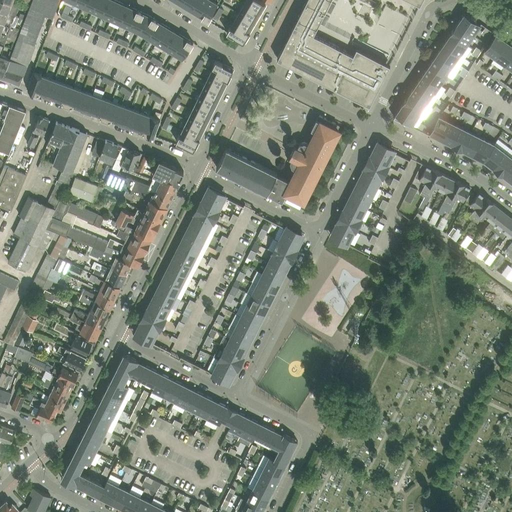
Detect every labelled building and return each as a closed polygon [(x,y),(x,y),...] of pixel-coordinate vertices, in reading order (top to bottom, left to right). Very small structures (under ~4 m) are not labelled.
[(0,0),(0,9),(16,16),(19,6),(16,5),(2,0),(0,0)] [(59,0),(32,0),(10,58),(1,54),(0,53),(0,77),(20,85),(24,75),(25,75),(36,45),(35,45),(46,15),(53,18),(59,0)] [(93,10),(97,0),(86,0),(84,5),(93,10)] [(102,14),(108,0),(97,0),(93,10),(102,14)] [(111,18),(119,1),(117,0),(108,0),(102,14),(111,18)] [(190,8),(195,0),(183,0),(181,3),(185,6),(186,5),(190,8)] [(199,14),(207,0),(195,0),(190,8),(195,11),(195,12),(199,14)] [(218,3),(212,0),(207,0),(199,14),(208,20),(212,14),(211,14),(218,3)] [(246,0),(245,3),(260,12),(266,2),(261,0),(246,0)] [(390,64),(357,47),(354,53),(314,33),(316,29),(321,20),(325,23),(330,13),(325,11),(327,8),(331,10),(336,1),(334,0),(411,0),(420,5),(422,0),(306,0),(278,58),(370,104),(390,64)] [(121,22),(128,6),(123,4),(124,3),(119,1),(111,18),(121,22)] [(260,12),(245,3),(239,12),(256,22),(258,17),(260,12)] [(130,27),(138,9),(133,7),(133,8),(128,6),(121,22),(130,27)] [(12,25),(16,16),(0,9),(0,20),(12,25)] [(139,31),(148,14),(138,9),(130,27),(139,31)] [(457,23),(474,34),(481,24),(476,21),(477,19),(465,11),(457,23)] [(256,22),(239,12),(234,22),(250,31),(250,30),(252,26),(253,27),(256,22)] [(148,36),(158,20),(148,14),(139,31),(148,36)] [(0,31),(8,35),(12,25),(0,20),(0,31)] [(157,41),(167,25),(162,23),(158,21),(158,20),(148,36),(157,41)] [(250,31),(234,22),(231,26),(231,25),(227,31),(234,35),(244,41),(250,31)] [(451,33),(467,44),(474,34),(457,23),(451,33)] [(165,47),(175,31),(170,28),(171,28),(167,25),(157,41),(165,47)] [(7,39),(8,35),(0,31),(0,42),(5,45),(7,39)] [(174,52),(184,36),(180,33),(179,34),(175,31),(165,47),(174,52)] [(467,44),(451,33),(444,43),(460,54),(467,44)] [(497,33),(485,50),(495,57),(507,41),(497,33)] [(190,47),(194,41),(184,36),(174,52),(183,57),(190,47)] [(495,57),(505,64),(511,53),(511,44),(507,41),(495,57)] [(460,54),(444,43),(437,53),(454,64),(460,54)] [(373,48),(370,53),(380,58),(383,53),(373,48)] [(454,64),(437,53),(430,63),(447,74),(454,64)] [(214,66),(212,70),(229,78),(230,76),(234,68),(223,63),(223,62),(216,59),(213,66),(214,66)] [(424,73),(440,84),(447,74),(430,63),(424,73)] [(229,78),(212,70),(207,80),(224,88),(226,84),(225,83),(228,79),(229,79),(229,78)] [(39,92),(45,76),(35,72),(29,89),(34,91),(39,93),(39,92)] [(417,83),(433,94),(440,84),(424,73),(417,83)] [(48,96),(55,79),(45,76),(39,92),(44,94),(43,94),(48,96)] [(58,99),(64,83),(55,79),(48,96),(53,98),(54,97),(58,99)] [(221,94),(224,88),(207,80),(202,90),(218,98),(219,96),(221,93),(221,94)] [(67,103),(74,86),(64,83),(58,99),(63,101),(62,101),(67,103)] [(433,94),(417,83),(410,92),(427,104),(433,94)] [(77,106),(83,90),(74,86),(67,103),(72,105),(73,104),(77,106)] [(87,110),(93,93),(83,90),(77,106),(82,108),(81,108),(87,110)] [(217,100),(218,98),(202,90),(197,100),(214,108),(217,103),(216,103),(217,100)] [(403,102),(420,114),(427,104),(410,92),(403,102)] [(97,113),(102,97),(93,93),(87,110),(91,112),(92,111),(97,113)] [(106,117),(112,101),(102,97),(97,113),(101,115),(101,116),(106,117)] [(0,114),(4,116),(9,103),(0,99),(0,114)] [(212,113),(214,108),(197,100),(193,109),(209,117),(210,115),(211,113),(212,113)] [(116,120),(122,104),(112,101),(106,117),(111,119),(111,118),(116,120)] [(407,123),(409,121),(413,124),(420,114),(403,102),(394,116),(401,120),(402,119),(406,122),(406,123),(406,122),(407,123)] [(0,147),(10,152),(23,119),(26,109),(16,106),(9,103),(4,116),(6,116),(0,130),(0,147)] [(125,125),(131,108),(122,104),(116,120),(120,122),(120,123),(125,125)] [(135,127),(141,111),(131,108),(125,125),(130,126),(135,127)] [(208,120),(209,117),(193,109),(188,119),(205,127),(207,123),(206,122),(208,120)] [(144,132),(150,115),(141,111),(135,127),(139,129),(139,130),(144,132)] [(44,133),(50,118),(48,118),(39,114),(28,142),(34,145),(40,131),(44,133)] [(309,143),(305,141),(300,143),(297,141),(288,159),(291,160),(292,166),(297,168),(290,181),(277,175),(278,172),(226,147),(217,166),(283,197),(286,191),(304,200),(339,130),(338,129),(340,125),(319,114),(312,128),(316,130),(309,143)] [(160,118),(150,115),(144,132),(154,135),(160,118)] [(441,139),(450,121),(439,115),(430,133),(441,139)] [(202,133),(205,127),(188,119),(183,129),(199,137),(202,132),(202,133)] [(57,151),(67,125),(58,121),(56,121),(53,130),(50,138),(48,144),(53,146),(52,150),(57,152),(57,151)] [(417,127),(422,129),(425,124),(419,121),(417,127)] [(461,126),(450,121),(441,139),(452,144),(461,126)] [(74,170),(87,136),(88,133),(91,134),(77,129),(72,127),(67,125),(57,151),(57,152),(58,152),(54,163),(63,166),(64,167),(74,170)] [(472,131),(461,126),(452,144),(463,149),(472,131)] [(195,149),(200,137),(199,137),(183,129),(181,134),(180,134),(177,140),(183,144),(183,143),(195,149)] [(483,137),(472,131),(463,149),(473,155),(483,137)] [(98,137),(92,152),(100,155),(106,139),(97,136),(98,137)] [(495,143),(483,137),(473,155),(484,160),(495,143)] [(106,139),(100,155),(107,158),(105,161),(112,163),(119,144),(106,139)] [(378,143),(373,153),(371,156),(370,156),(388,165),(387,164),(394,151),(378,143)] [(494,167),(506,151),(495,143),(484,160),(494,167)] [(138,159),(141,152),(129,148),(125,156),(123,162),(122,161),(120,166),(128,169),(129,165),(137,167),(140,160),(138,159)] [(511,163),(511,156),(506,151),(494,167),(503,175),(511,163)] [(145,166),(149,158),(144,155),(140,163),(145,166)] [(388,165),(370,156),(371,157),(369,160),(368,159),(368,160),(369,160),(367,163),(366,163),(367,164),(366,167),(365,166),(364,167),(382,176),(382,175),(383,172),(384,172),(384,171),(385,169),(386,169),(386,168),(385,168),(387,165),(388,165)] [(43,158),(39,167),(44,169),(48,160),(43,158)] [(156,169),(155,172),(162,176),(160,181),(175,188),(184,170),(179,168),(170,164),(161,159),(156,169)] [(48,160),(44,169),(49,171),(53,162),(48,160)] [(511,163),(503,175),(511,181),(511,163)] [(5,164),(0,175),(0,205),(12,210),(27,173),(5,164)] [(425,196),(438,170),(427,165),(420,178),(426,181),(421,194),(425,196)] [(64,167),(61,174),(70,178),(74,170),(64,167)] [(382,176),(364,167),(365,168),(360,178),(361,179),(376,186),(382,176)] [(167,206),(171,197),(156,190),(156,188),(149,185),(150,184),(112,170),(106,182),(135,192),(140,194),(147,196),(149,197),(167,206)] [(424,208),(427,203),(435,186),(442,189),(449,175),(438,170),(425,196),(420,205),(424,208)] [(61,174),(59,179),(68,183),(70,178),(61,174)] [(93,200),(100,185),(76,175),(70,190),(93,200)] [(445,210),(460,181),(449,175),(442,189),(448,192),(438,213),(443,215),(445,210)] [(376,186),(361,179),(360,178),(355,188),(354,189),(371,197),(376,186)] [(59,179),(56,184),(66,188),(68,183),(59,179)] [(171,197),(175,188),(160,181),(156,188),(156,190),(171,197)] [(464,200),(471,186),(460,181),(445,210),(449,212),(457,196),(464,200)] [(56,184),(54,189),(63,193),(66,188),(56,184)] [(418,189),(411,185),(404,199),(411,202),(418,189)] [(209,188),(204,198),(202,201),(201,201),(219,210),(218,209),(225,196),(209,188)] [(54,189),(52,194),(61,198),(62,197),(63,193),(54,189)] [(371,197),(354,189),(349,199),(351,200),(366,208),(371,197)] [(474,219),(489,199),(480,191),(477,195),(471,191),(466,200),(470,203),(476,207),(470,215),(474,218),(474,219)] [(52,194),(49,199),(59,203),(61,198),(52,194)] [(29,195),(20,213),(22,215),(29,218),(38,199),(29,195)] [(55,210),(47,227),(73,237),(90,244),(96,246),(118,255),(132,262),(136,264),(139,265),(141,260),(141,261),(147,248),(126,238),(124,243),(120,250),(107,245),(109,242),(100,238),(74,228),(70,226),(71,223),(62,219),(64,215),(68,211),(87,219),(91,210),(62,197),(61,198),(59,203),(56,208),(55,210)] [(167,206),(149,197),(148,199),(145,198),(142,204),(146,205),(144,209),(139,207),(161,218),(167,206)] [(29,218),(20,235),(38,244),(47,227),(56,208),(47,203),(38,199),(29,218)] [(49,199),(47,203),(56,208),(59,203),(49,199)] [(366,208),(351,200),(349,199),(344,210),(343,209),(343,210),(361,219),(361,218),(360,218),(366,208)] [(508,215),(499,207),(499,206),(489,199),(474,219),(478,221),(484,214),(490,218),(492,220),(488,225),(496,231),(508,215)] [(219,210),(201,201),(202,202),(200,205),(199,204),(199,205),(200,205),(199,208),(197,208),(198,209),(197,212),(196,211),(195,212),(213,221),(214,220),(213,220),(214,217),(215,217),(215,216),(216,213),(217,214),(217,213),(216,213),(218,210),(219,210)] [(161,218),(139,207),(136,213),(123,207),(117,220),(119,221),(119,222),(120,221),(128,225),(130,219),(138,223),(136,227),(153,235),(155,231),(161,218)] [(91,210),(87,219),(89,220),(88,221),(94,223),(99,213),(91,210)] [(361,219),(343,210),(344,210),(342,213),(341,213),(342,214),(340,217),(339,216),(339,217),(340,218),(339,221),(338,220),(337,220),(355,229),(356,226),(357,226),(357,225),(358,222),(359,222),(358,222),(360,218),(361,219)] [(213,221),(195,212),(196,212),(191,223),(192,224),(207,231),(213,221)] [(22,215),(14,232),(20,235),(29,218),(22,215)] [(508,254),(511,249),(511,217),(508,215),(496,231),(503,236),(507,232),(511,235),(511,240),(504,251),(508,254)] [(355,230),(355,229),(337,220),(337,221),(339,221),(332,235),(348,243),(355,229),(355,230)] [(153,235),(136,227),(135,228),(128,225),(120,221),(119,222),(117,227),(118,227),(120,228),(117,234),(126,238),(147,248),(153,236),(153,235)] [(207,231),(192,224),(191,223),(186,234),(202,242),(207,231)] [(448,233),(452,236),(457,228),(454,226),(448,233)] [(69,246),(73,237),(47,227),(38,244),(45,247),(50,237),(57,240),(52,252),(58,255),(59,254),(64,244),(69,246)] [(303,235),(287,227),(280,240),(279,240),(297,249),(296,249),(303,235)] [(202,242),(186,234),(180,244),(182,245),(197,253),(202,242)] [(20,235),(17,243),(34,252),(38,244),(20,235)] [(475,241),(471,239),(466,246),(469,249),(475,241)] [(297,250),(297,249),(279,240),(279,241),(280,241),(278,244),(277,244),(278,245),(276,248),(276,247),(275,248),(276,248),(275,251),(274,251),(292,260),(291,259),(292,256),(293,257),(294,256),(293,256),(294,253),(295,253),(294,252),(296,249),(297,250)] [(475,241),(469,249),(473,251),(478,244),(475,241)] [(17,243),(13,251),(31,260),(34,252),(17,243)] [(70,247),(69,246),(64,244),(59,254),(65,257),(70,247)] [(127,272),(132,262),(118,255),(96,246),(90,244),(86,254),(98,260),(100,255),(114,260),(111,266),(127,272)] [(197,253),(182,245),(180,244),(175,255),(191,263),(197,253)] [(48,252),(47,255),(56,260),(58,257),(58,255),(52,252),(49,250),(48,252)] [(482,258),(485,260),(491,253),(487,250),(482,258)] [(13,251),(9,260),(27,268),(31,260),(13,251)] [(285,270),(291,260),(292,260),(274,251),(274,252),(269,262),(285,270)] [(497,268),(506,256),(499,251),(490,263),(497,268)] [(47,255),(44,260),(54,265),(56,260),(47,255)] [(191,263),(175,255),(170,266),(171,266),(186,274),(191,263)] [(44,260),(42,265),(51,269),(52,268),(54,265),(44,260)] [(280,281),(285,270),(269,262),(264,273),(280,281)] [(501,272),(511,279),(511,278),(511,265),(508,262),(501,272)] [(121,284),(127,272),(111,266),(111,267),(102,263),(100,269),(95,267),(93,271),(112,280),(121,284)] [(42,265),(39,270),(49,274),(51,269),(42,265)] [(186,274),(171,266),(170,266),(164,276),(180,285),(186,274)] [(39,270),(37,274),(47,279),(48,276),(49,274),(39,270)] [(120,286),(111,282),(92,272),(89,278),(102,284),(100,288),(116,296),(120,286)] [(6,273),(1,282),(6,285),(10,276),(6,273)] [(275,292),(280,281),(264,273),(258,284),(275,292)] [(37,274),(35,279),(44,284),(47,279),(37,274)] [(10,276),(6,285),(8,286),(11,287),(15,278),(10,276)] [(50,288),(55,279),(48,276),(47,279),(44,284),(43,286),(48,288),(48,287),(50,288)] [(180,285),(164,276),(159,287),(160,288),(175,295),(180,285)] [(15,278),(11,287),(16,289),(20,280),(15,278)] [(35,279),(32,284),(42,289),(43,286),(44,284),(35,279)] [(32,284),(29,290),(37,294),(39,295),(42,289),(32,284)] [(269,303),(275,292),(258,284),(253,294),(269,303)] [(111,306),(116,296),(100,288),(98,293),(85,287),(83,293),(111,306)] [(175,295),(160,288),(159,287),(153,298),(170,306),(175,295)] [(62,297),(49,290),(46,289),(45,291),(42,296),(53,301),(54,298),(60,300),(62,297)] [(28,290),(26,295),(35,299),(37,294),(29,290),(28,290)] [(106,316),(111,306),(83,293),(80,298),(93,304),(91,309),(106,316)] [(264,313),(269,303),(253,294),(247,305),(264,313)] [(26,295),(24,299),(33,304),(35,299),(26,295)] [(170,306),(153,298),(148,308),(147,308),(165,317),(164,317),(170,306)] [(24,299),(21,304),(30,309),(31,308),(33,304),(24,299)] [(40,299),(36,308),(43,311),(47,302),(40,299)] [(21,304),(19,309),(28,314),(30,309),(21,304)] [(258,324),(264,313),(247,305),(242,316),(258,324)] [(71,312),(58,306),(57,309),(69,315),(71,312)] [(102,326),(106,316),(91,309),(89,313),(76,307),(73,313),(102,326)] [(31,308),(23,326),(33,331),(39,319),(36,318),(39,312),(31,308)] [(165,317),(147,308),(148,309),(146,312),(145,311),(145,312),(146,313),(145,316),(144,315),(143,316),(144,316),(143,319),(142,319),(159,328),(160,328),(159,327),(160,324),(161,325),(161,324),(162,321),(163,321),(163,320),(164,317),(165,317)] [(19,309),(16,314),(26,318),(28,314),(19,309)] [(96,337),(102,326),(73,313),(71,318),(79,322),(76,328),(96,337)] [(16,314),(14,319),(23,323),(26,318),(16,314)] [(253,335),(258,324),(242,316),(237,326),(253,335)] [(14,319),(12,324),(21,328),(23,323),(14,319)] [(159,328),(142,319),(141,319),(143,320),(141,323),(136,333),(152,341),(159,328)] [(67,326),(57,321),(56,325),(54,328),(71,335),(70,337),(75,339),(72,346),(81,350),(87,353),(88,352),(89,353),(92,347),(90,346),(93,341),(84,337),(85,336),(75,332),(76,330),(67,326)] [(12,324),(9,329),(18,333),(20,331),(21,328),(12,324)] [(348,331),(353,334),(358,327),(352,324),(348,331)] [(248,345),(253,335),(237,326),(231,337),(248,345)] [(9,329),(7,333),(16,338),(18,333),(9,329)] [(25,333),(20,331),(18,333),(16,338),(14,343),(19,346),(25,333)] [(7,333),(4,339),(8,341),(14,343),(16,338),(7,333)] [(242,356),(246,349),(248,345),(231,337),(226,348),(225,347),(225,348),(243,357),(243,356),(242,356)] [(8,342),(6,348),(17,352),(19,346),(8,342)] [(85,356),(78,352),(78,351),(67,346),(66,347),(60,344),(58,350),(63,352),(60,359),(81,369),(84,363),(82,362),(85,356)] [(33,352),(19,346),(17,352),(16,356),(29,362),(33,354),(33,352)] [(243,357),(225,348),(226,348),(224,351),(223,351),(224,352),(223,355),(222,354),(222,355),(221,358),(220,358),(238,367),(237,367),(238,363),(239,364),(240,363),(239,363),(240,360),(241,360),(241,359),(242,356),(243,357)] [(137,375),(144,362),(143,362),(143,363),(138,361),(138,360),(125,353),(123,356),(118,367),(112,377),(129,385),(124,383),(130,371),(137,375)] [(49,361),(33,354),(29,362),(45,369),(48,363),(49,361)] [(230,381),(235,371),(236,367),(238,368),(238,367),(220,358),(220,359),(214,372),(230,381)] [(144,362),(137,375),(153,383),(156,384),(153,389),(164,395),(173,377),(173,378),(169,376),(161,372),(159,371),(147,365),(143,363),(144,362)] [(79,371),(70,367),(64,364),(61,369),(48,363),(45,369),(54,373),(54,372),(74,382),(76,378),(77,378),(80,373),(78,373),(79,371)] [(0,394),(8,372),(3,371),(0,378),(0,394)] [(0,394),(0,401),(7,405),(12,390),(9,389),(14,374),(8,372),(0,394)] [(74,382),(54,372),(54,373),(51,379),(47,377),(45,380),(69,392),(74,382)] [(129,385),(112,377),(107,388),(123,396),(129,385)] [(175,400),(184,384),(173,378),(173,377),(164,395),(175,400)] [(65,402),(69,392),(45,380),(43,384),(53,388),(50,395),(65,402)] [(186,406),(195,388),(194,389),(184,384),(175,400),(186,406)] [(123,396),(107,388),(101,399),(118,407),(123,396)] [(197,411),(205,394),(195,389),(195,388),(186,406),(197,411)] [(26,396),(17,393),(12,406),(20,409),(26,396)] [(208,416),(217,399),(216,399),(216,400),(205,394),(197,411),(208,416)] [(61,409),(65,402),(50,395),(47,401),(34,395),(33,400),(56,410),(57,407),(61,409)] [(118,407),(101,399),(96,410),(112,418),(118,407)] [(217,399),(208,416),(218,422),(221,418),(226,421),(232,423),(230,427),(241,433),(249,416),(249,415),(249,416),(245,415),(238,411),(233,408),(228,406),(220,402),(217,400),(217,399)] [(53,418),(56,410),(33,400),(31,404),(34,405),(39,408),(36,415),(41,418),(44,419),(45,417),(49,419),(50,419),(51,419),(52,419),(52,418),(53,418)] [(112,418),(96,410),(90,421),(107,429),(112,418)] [(241,433),(238,439),(249,444),(254,434),(273,443),(279,431),(279,430),(278,431),(253,418),(249,417),(250,416),(249,416),(241,433)] [(103,435),(107,429),(90,421),(85,432),(101,440),(105,442),(107,437),(103,435)] [(10,445),(16,430),(16,429),(6,426),(0,441),(0,447),(3,448),(5,443),(10,445)] [(286,464),(296,444),(298,440),(284,433),(284,434),(279,431),(273,443),(280,447),(274,458),(270,456),(269,456),(286,464)] [(96,451),(101,440),(85,432),(79,442),(96,451)] [(90,461),(96,451),(79,442),(76,450),(74,453),(90,461)] [(90,462),(90,461),(74,453),(62,478),(76,484),(81,486),(80,487),(81,487),(87,475),(80,471),(85,460),(90,462)] [(280,475),(286,465),(286,464),(269,456),(264,467),(280,475)] [(275,486),(280,475),(264,467),(258,478),(275,486)] [(87,475),(81,487),(81,486),(85,488),(110,501),(110,502),(119,485),(108,479),(105,484),(87,475)] [(269,497),(275,486),(258,478),(253,489),(269,497)] [(122,507),(130,490),(119,485),(110,502),(111,502),(111,501),(122,507)] [(42,511),(51,495),(44,491),(35,487),(34,486),(31,494),(32,493),(35,495),(29,508),(37,511),(42,511)] [(269,497),(253,489),(247,500),(264,508),(269,497)] [(132,511),(141,496),(130,490),(122,507),(132,511)] [(146,511),(152,501),(141,496),(132,511),(146,511)] [(242,497),(236,508),(242,511),(244,511),(261,511),(264,508),(247,500),(242,497)] [(37,511),(29,508),(25,506),(21,511),(13,502),(12,503),(11,502),(11,503),(8,500),(8,499),(7,499),(6,499),(0,505),(0,510),(1,511),(37,511)] [(160,511),(163,507),(152,501),(146,511),(160,511)]
